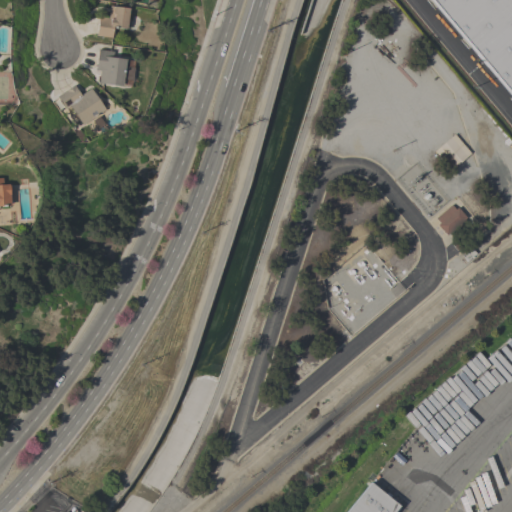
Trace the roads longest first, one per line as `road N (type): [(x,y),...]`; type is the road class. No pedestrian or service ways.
road 1 (primary): [(0,502),(62,430),(147,301),(230,91)]
road 2 (primary): [(172,181),(94,335),(0,458)]
road 3 (primary): [(226,25),(172,181)]
